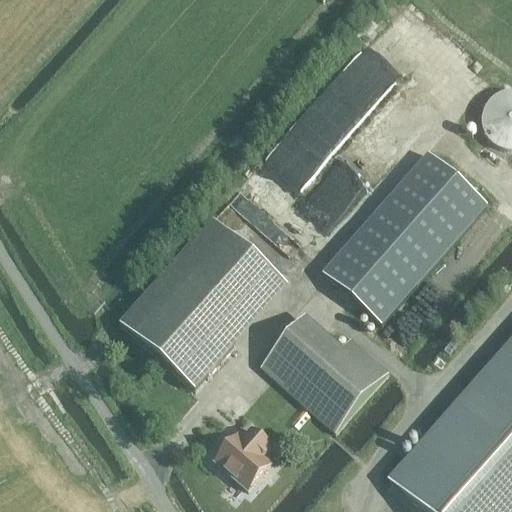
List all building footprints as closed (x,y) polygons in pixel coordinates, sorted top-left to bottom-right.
[(511,96),(507,96),(504,97),(501,98),(498,99),(496,100),(493,102),(491,105),(489,106),(488,109),(487,110),(486,112),(485,114),(484,116),(483,118),(483,121),(482,123),(482,126),(482,129),(483,130),(484,134),(484,136),(486,139),(487,142),(491,146),(492,147),(496,150),(500,152),(503,154),(507,155),(511,155),(511,96)] [(384,334),(450,256),(488,213),(429,161),(324,280),(384,334)] [(286,293),(211,225),(118,331),(192,398),(286,293)] [(342,356),(306,320),(258,374),(334,443),(390,382),(353,345),(342,356)] [(511,511),(511,350),(391,487),(419,511),(511,511)] [(238,439),(214,467),(249,498),(274,469),(267,462),(276,452),(253,431),(243,442),(238,439)]
